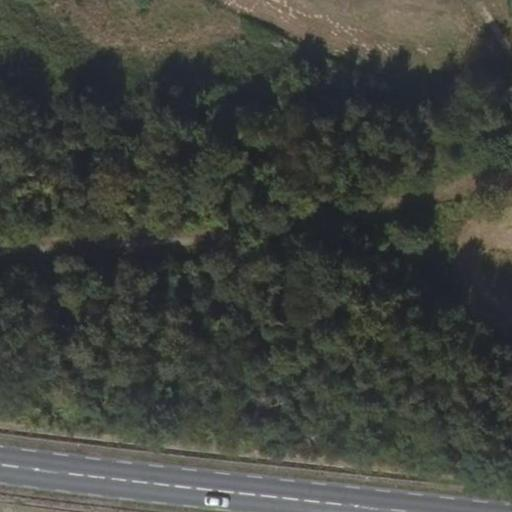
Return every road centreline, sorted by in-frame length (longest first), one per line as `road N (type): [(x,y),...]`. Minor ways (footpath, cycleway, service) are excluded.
road 1 (primary): [(0,463),(386,511)]
road 2 (track): [(236,232),(356,216),(511,179)]
road 3 (track): [(0,252),(236,232)]
